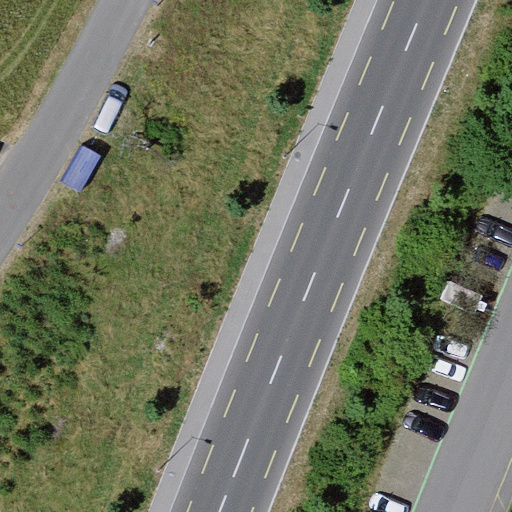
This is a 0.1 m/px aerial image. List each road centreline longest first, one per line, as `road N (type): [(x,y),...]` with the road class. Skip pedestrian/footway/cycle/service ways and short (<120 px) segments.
road 1 (secondary): [(219,511),(428,0)]
road 2 (residential): [(0,230),(47,160),(129,0)]
road 3 (unclassified): [(511,386),(461,511)]
